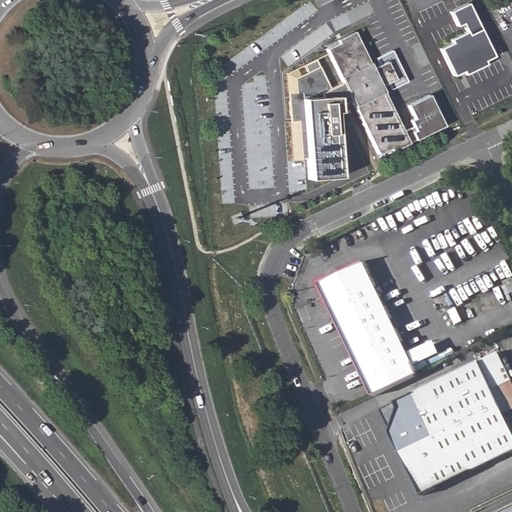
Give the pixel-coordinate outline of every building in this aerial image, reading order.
[(469,4),(451,13),(457,27),(462,24),(466,32),(450,40),(452,44),(440,49),(455,78),(464,73),(466,77),(487,66),(486,63),(496,58),(469,4)] [(350,98),(378,153),(442,121),(426,90),(405,101),(411,114),(407,116),(411,123),(402,127),(380,83),(386,80),(390,88),(409,79),(393,47),(374,56),(377,62),(371,66),(353,29),(325,43),(343,79),(303,99),(312,181),(348,178),(340,103),(350,98)] [(318,78),(314,71),(303,76),(307,84),(318,78)] [(372,394),(419,372),(364,259),(317,281),(372,394)] [(419,493),(430,488),(469,469),(511,448),(511,434),(491,390),(511,380),(498,352),(379,409),(419,493)] [(469,469),(430,488),(436,502),(476,483),(469,469)] [(511,511),(511,503),(493,511),(511,511)]
